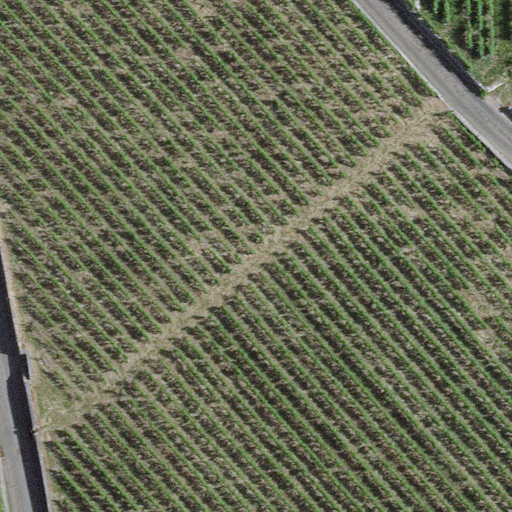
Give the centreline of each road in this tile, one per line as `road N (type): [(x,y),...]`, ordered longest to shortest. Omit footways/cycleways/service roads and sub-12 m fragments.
road 1 (residential): [(511,148),(372,0)]
road 2 (residential): [(0,358),(27,511)]
